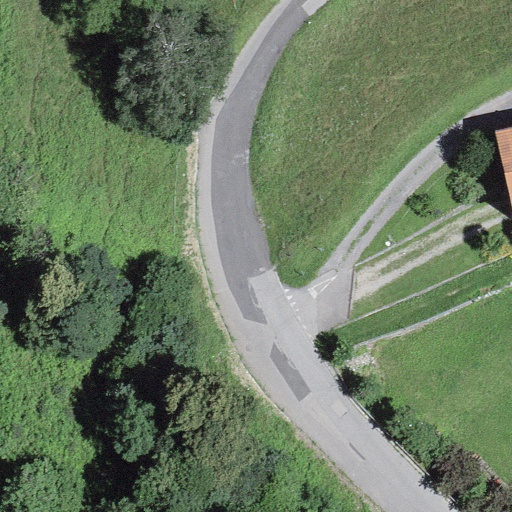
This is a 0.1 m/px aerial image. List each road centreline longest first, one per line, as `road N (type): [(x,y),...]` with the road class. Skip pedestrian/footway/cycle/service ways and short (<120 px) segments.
road 1 (unclassified): [(304,0),(233,96),(220,153),(225,240),(262,336),(369,465),(420,511)]
road 2 (track): [(262,336),(438,149),(511,105)]
road 3 (track): [(492,214),(262,336)]
